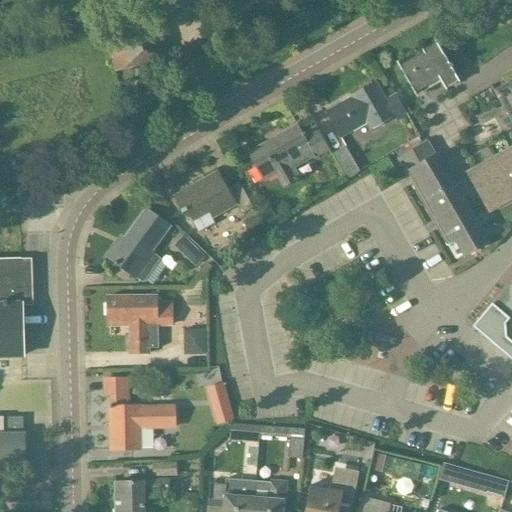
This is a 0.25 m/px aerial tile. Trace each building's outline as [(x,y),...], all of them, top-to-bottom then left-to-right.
[(164,59),(149,6),(98,16),(98,18),(100,18),(116,73),(164,59)] [(439,46),(400,68),(414,93),(438,79),(442,86),(457,77),(439,46)] [(511,80),(507,83),(494,90),(511,121),(511,80)] [(352,98),(326,113),(341,139),(367,124),(371,130),(395,117),(397,121),(408,115),(396,94),(386,100),(375,82),(351,96),(352,98)] [(249,154),(265,181),(277,174),(284,186),(299,177),(292,165),(311,154),(314,158),(328,150),(315,128),(303,135),(299,126),(249,154)] [(423,201),(453,184),(437,155),(436,156),(428,142),(399,159),(423,201)] [(346,179),(360,171),(346,146),(332,154),(346,179)] [(488,212),(511,198),(511,152),(468,177),(488,212)] [(213,219),(237,206),(242,215),(254,208),(239,182),(228,188),(219,171),(173,196),(183,214),(187,211),(199,233),(216,224),(213,219)] [(453,184),(423,201),(456,260),(487,242),(453,184)] [(118,242),(107,257),(135,277),(136,276),(143,281),(159,258),(150,252),(170,225),(148,208),(121,245),(118,242)] [(197,265),(206,255),(184,235),(175,245),(197,265)] [(0,356),(21,356),(24,356),(23,305),(35,305),(34,274),(30,274),(30,259),(22,259),(22,258),(0,258),(0,356)] [(511,280),(480,318),(491,327),(511,344),(511,280)] [(172,304),(157,304),(157,297),(108,297),(108,322),(130,322),(130,354),(148,354),(148,349),(159,349),(159,325),(172,325),(172,304)] [(205,327),(184,328),(185,353),(206,352),(205,327)] [(150,449),(150,429),(174,429),(174,409),(138,409),(138,408),(122,408),(122,399),(128,399),(127,380),(104,380),(105,394),(111,394),(111,404),(110,404),(111,450),(150,449)] [(207,385),(217,423),(235,419),(225,380),(207,385)] [(0,464),(25,464),(25,436),(3,436),(3,418),(0,417),(0,464)] [(269,425),(232,425),(232,438),(269,438),(269,425)] [(302,458),(304,438),(290,436),(288,457),(302,458)] [(154,474),(177,473),(176,461),(153,461),(154,474)] [(488,492),(492,477),(445,464),(440,480),(487,493),(488,492)] [(228,478),(227,485),(212,484),(209,511),(253,511),(255,498),(256,480),(228,478)] [(142,481),(116,482),(116,511),(142,511),(142,507),(145,507),(145,504),(143,504),(143,494),(170,493),(169,479),(142,480),(142,481)] [(253,511),(284,511),(287,482),(256,480),(255,498),(253,511)] [(353,511),(359,486),(336,482),(334,492),(312,487),(307,511),(353,511)] [(446,511),(454,490),(438,484),(428,511),(446,511)] [(390,511),(392,505),(366,499),(362,511),(390,511)]
